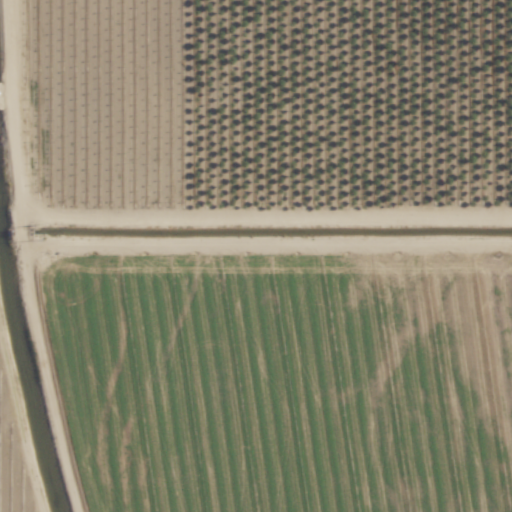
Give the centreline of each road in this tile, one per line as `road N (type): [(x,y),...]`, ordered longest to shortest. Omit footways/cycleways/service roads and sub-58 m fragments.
road 1 (track): [(5,0),(20,237),(77,511)]
road 2 (track): [(511,246),(21,243)]
